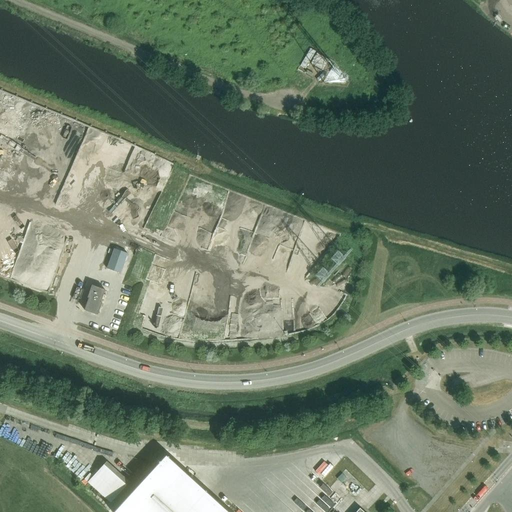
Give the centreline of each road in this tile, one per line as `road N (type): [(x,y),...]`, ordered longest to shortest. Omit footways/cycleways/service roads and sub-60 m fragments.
road 1 (secondary): [(511,317),(440,319),(307,371),(227,382),(165,377),(0,321)]
road 2 (track): [(14,0),(237,91),(295,100)]
